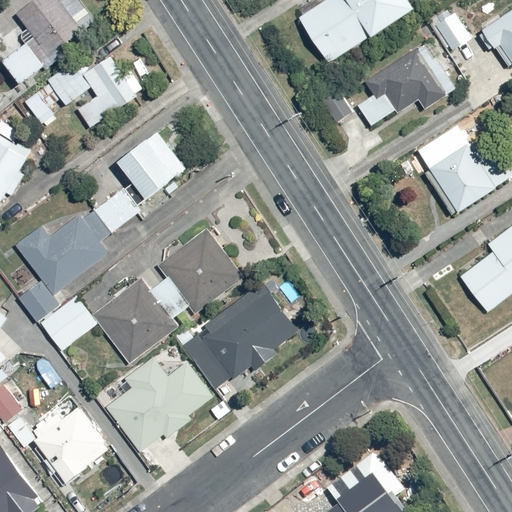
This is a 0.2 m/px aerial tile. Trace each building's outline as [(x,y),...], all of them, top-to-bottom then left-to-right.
[(79,0),(37,0),(19,14),(31,30),(22,36),(27,42),(4,60),(23,86),(100,28),(79,0)] [(417,10),(410,0),(327,0),(301,18),(331,66),(417,10)] [(475,38),(453,6),(433,19),(455,51),(475,38)] [(511,12),(485,32),(497,50),(503,47),(511,59),(511,12)] [(449,96),(419,49),(367,82),(379,100),(387,95),(399,114),(421,100),(428,110),(449,96)] [(25,100),(43,125),(59,114),(57,111),(94,87),(99,95),(79,109),(91,127),(146,90),(131,68),(126,71),(114,53),(83,74),(74,61),(36,86),(39,91),(25,100)] [(22,131),(0,117),(0,203),(8,191),(13,194),(36,157),(15,144),(22,131)] [(105,222),(113,233),(166,191),(191,171),(159,131),(121,162),(134,179),(95,209),(105,222)] [(426,173),(454,215),(511,178),(511,170),(487,133),(426,173)] [(105,222),(95,209),(84,218),(81,214),(53,236),(44,225),(18,245),(56,294),(109,252),(101,242),(113,233),(105,222)] [(496,252),(462,277),(490,312),(511,295),(511,228),(490,245),(496,252)] [(245,278),(209,229),(162,263),(171,275),(151,290),(143,279),(95,315),(131,365),(180,329),(173,320),(192,306),(197,313),(245,278)] [(61,305),(42,281),(20,298),(40,322),(61,305)] [(300,331),(266,283),(228,309),(230,312),(185,344),(217,390),(253,365),(257,370),(278,355),(274,349),(300,331)] [(100,322),(79,295),(43,323),(64,350),(100,322)] [(0,330),(9,318),(0,311),(0,330)] [(170,377),(156,357),(128,377),(135,386),(108,405),(141,450),(165,433),(167,437),(189,422),(186,418),(215,398),(189,363),(170,377)] [(0,383),(17,369),(8,359),(0,366),(0,383)] [(0,434),(8,428),(5,425),(27,408),(7,381),(0,386),(0,434)] [(46,399),(32,397),(29,414),(43,416),(46,399)] [(63,420),(57,411),(35,426),(26,414),(9,425),(26,449),(35,442),(45,456),(40,460),(52,476),(57,472),(66,485),(91,467),(89,464),(111,448),(82,407),(63,420)] [(34,511),(47,503),(1,441),(0,441),(0,511),(34,511)] [(407,511),(396,498),(407,489),(377,452),(328,490),(340,505),(331,511),(407,511)]
